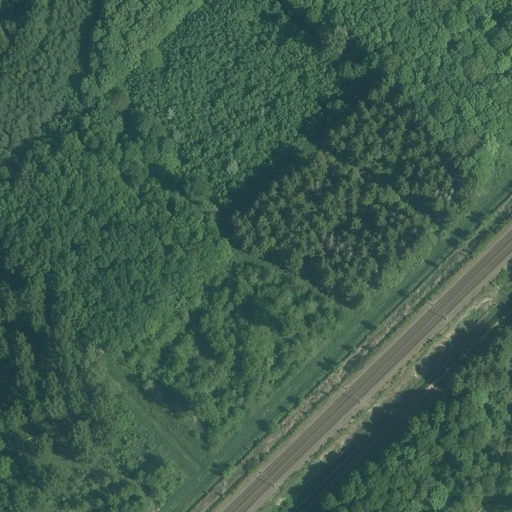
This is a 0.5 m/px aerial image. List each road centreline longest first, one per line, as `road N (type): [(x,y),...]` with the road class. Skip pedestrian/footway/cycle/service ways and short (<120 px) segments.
road 1 (track): [(172,511),(511,178)]
road 2 (track): [(196,511),(511,200)]
road 3 (track): [(511,282),(276,511)]
road 4 (track): [(511,320),(478,339),(304,511)]
